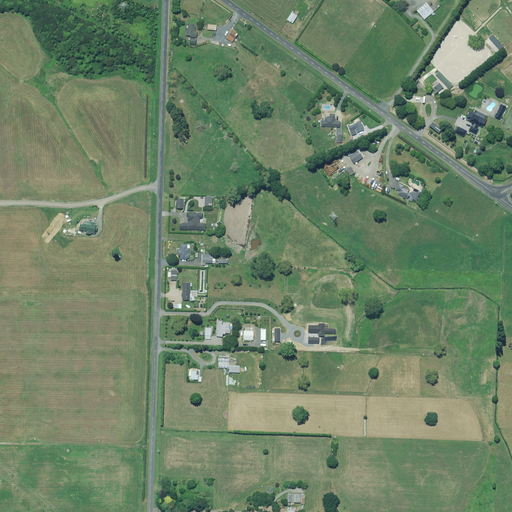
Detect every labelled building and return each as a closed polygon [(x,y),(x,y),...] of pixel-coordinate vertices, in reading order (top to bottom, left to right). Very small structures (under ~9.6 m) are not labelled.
[(434,11),(427,3),(417,11),(424,19),(434,11)] [(293,23),(300,13),(296,10),(294,13),(292,12),(287,20),(293,23)] [(194,24),(190,24),(190,26),(188,26),(188,31),(186,31),(186,35),(191,36),(190,44),(196,44),(197,32),(195,31),(195,26),(194,26),(194,24)] [(238,34),(232,29),(226,38),(233,42),(238,34)] [(453,86),(440,71),(436,75),(450,89),(453,86)] [(440,95),(447,89),(439,79),(433,84),(437,89),(433,92),(435,95),(438,93),(440,95)] [(484,118),(470,111),(467,117),(469,119),(468,120),(473,123),(469,131),(476,134),(484,118)] [(335,114),(330,114),(330,116),(328,116),(325,118),(325,120),(321,120),(321,126),(337,127),(337,128),(340,128),(340,121),(335,121),(334,119),(335,114)] [(363,157),(358,150),(349,156),(354,163),(363,157)] [(405,187),(399,184),(396,190),(399,191),(398,194),(409,199),(408,200),(412,202),(413,199),(416,201),(421,193),(414,189),(412,192),(404,188),(405,187)] [(202,218),(202,213),(188,213),(188,223),(180,223),(180,229),(205,230),(205,223),(199,223),(200,218),(202,218)] [(96,222),(83,220),(83,224),(80,224),(79,230),(86,231),(86,234),(91,234),(91,233),(95,233),(96,222)] [(188,244),(181,244),(181,250),(178,250),(178,255),(181,255),(180,259),(187,259),(187,258),(189,258),(189,254),(187,254),(188,252),(189,252),(189,248),(188,248),(188,244)] [(206,262),(215,263),(216,259),(213,259),(213,258),(209,258),(209,255),(202,254),(201,265),(205,265),(206,262)] [(199,269),(198,296),(200,296),(199,301),(206,301),(206,292),(208,292),(208,289),(206,289),(207,269),(199,269)] [(222,321),(217,321),(216,336),(223,337),(223,333),(231,333),(231,329),(229,329),(230,323),(226,322),(225,325),(222,325),(222,321)] [(244,331),(243,340),(245,340),(245,341),(253,341),(254,329),(246,328),(246,331),(244,331)] [(219,368),(229,368),(230,356),(219,356),(219,368)] [(302,503),(305,504),(305,498),(302,498),(302,493),(288,492),(288,495),(287,495),(287,499),(288,499),(288,502),(291,502),(291,505),(294,505),(295,502),(302,503)]
